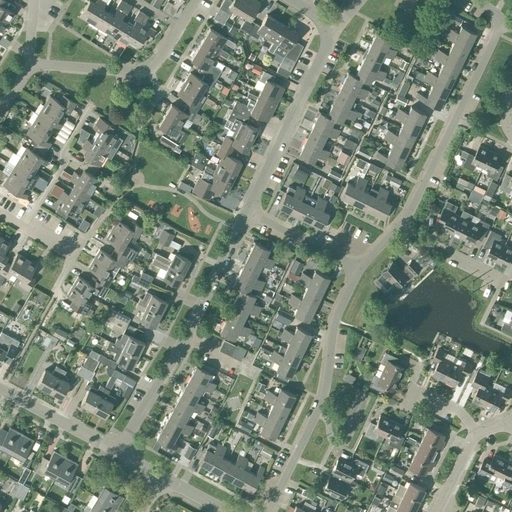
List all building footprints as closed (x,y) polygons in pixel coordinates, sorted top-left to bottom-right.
[(0,0),(0,17),(7,22),(13,13),(3,6),(6,1),(4,0),(0,0)] [(88,0),(79,16),(88,21),(101,0),(96,0),(95,3),(88,0)] [(101,0),(88,21),(98,27),(107,11),(102,8),(106,2),(107,3),(109,0),(101,0)] [(113,15),(107,11),(98,27),(107,33),(126,2),(121,0),(120,0),(116,8),(117,9),(113,15)] [(176,7),(180,1),(180,0),(175,0),(173,4),(168,1),(163,10),(172,15),(177,7),(176,7)] [(239,13),(246,0),(232,0),(232,1),(230,0),(223,0),(219,7),(229,13),(232,9),(239,13)] [(240,28),(248,33),(254,23),(249,19),(260,2),(256,0),(246,0),(239,13),(246,17),(240,28)] [(131,6),(126,2),(107,33),(116,38),(126,22),(121,19),(124,13),(126,14),(131,6)] [(229,13),(219,7),(216,12),(226,19),(229,13)] [(132,26),(126,22),(116,38),(126,44),(129,39),(144,14),(139,10),(134,19),(136,20),(132,26)] [(226,19),(216,12),(213,18),(223,24),(226,19)] [(148,16),(144,14),(129,39),(139,45),(144,37),(149,40),(155,30),(150,27),(149,29),(143,25),(148,16)] [(260,34),(267,38),(277,21),(266,14),(260,26),(254,23),(248,33),(257,38),(260,34)] [(459,25),(462,19),(451,14),(448,20),(459,25)] [(268,50),(272,53),(273,51),(287,27),(277,21),(267,38),(273,41),(268,50)] [(448,27),(446,32),(470,43),(476,32),(461,25),(458,32),(448,27)] [(283,57),(284,55),(295,61),(298,55),(303,45),(294,40),(298,33),(287,27),(273,51),(283,57)] [(203,38),(220,48),(224,42),(232,48),(235,43),(209,28),(203,38)] [(376,32),(370,43),(394,54),(396,50),(387,46),(390,39),(376,32)] [(465,54),(470,43),(446,32),(444,36),(453,40),(450,47),(465,54)] [(220,48),(203,38),(197,49),(214,59),(218,53),(226,58),(229,53),(220,48)] [(394,54),(370,43),(365,53),(380,60),(383,54),(392,59),(394,54)] [(460,65),(465,54),(450,47),(447,53),(438,49),(436,53),(460,65)] [(214,59),(197,49),(191,59),(200,65),(197,70),(204,74),(215,81),(221,70),(211,64),(214,59)] [(380,60),(365,53),(360,64),(384,76),(386,72),(376,67),(380,60)] [(454,76),(460,65),(436,53),(434,57),(443,62),(440,69),(454,76)] [(283,57),(281,61),(292,66),(295,61),(284,55),(283,57)] [(408,62),(402,59),(398,67),(405,70),(408,62)] [(290,71),(292,66),(281,61),(279,66),(290,71)] [(262,67),(254,63),(251,71),(258,74),(262,67)] [(384,76),(360,64),(355,75),(362,79),(369,82),(372,76),(381,80),(384,76)] [(287,77),(290,71),(279,66),(276,72),(287,77)] [(449,87),(454,76),(440,69),(437,75),(428,71),(425,75),(449,87)] [(264,83),(261,90),(278,99),(284,88),(272,82),(275,76),(264,71),(259,80),(264,83)] [(362,79),(355,75),(347,71),(342,82),(366,94),(368,90),(359,85),(362,79)] [(215,81),(204,74),(201,79),(190,72),(183,83),(201,93),(205,86),(210,89),(215,81)] [(229,81),(231,75),(226,72),(223,78),(229,81)] [(444,97),(449,87),(425,75),(423,79),(433,83),(429,90),(444,97)] [(366,94),(342,82),(337,93),(351,100),(355,94),(364,98),(366,94)] [(201,93),(183,83),(177,94),(188,100),(185,106),(196,112),(201,103),(196,100),(201,93)] [(255,101),(273,109),(278,99),(261,90),(257,96),(248,92),(246,96),(255,101)] [(439,108),(444,97),(429,90),(426,97),(417,92),(415,96),(424,101),(439,108)] [(351,100),(337,93),(332,104),(355,115),(357,111),(348,107),(351,100)] [(394,101),(404,106),(407,98),(397,93),(394,101)] [(44,105),(60,115),(64,109),(69,113),(76,103),(63,95),(59,101),(49,95),(44,105)] [(232,98),(227,95),(222,105),(227,108),(232,98)] [(374,99),(371,104),(377,107),(379,102),(374,99)] [(268,120),(273,109),(255,101),(252,108),(236,100),(231,109),(248,117),(250,112),(268,120)] [(196,112),(185,106),(182,111),(171,104),(164,114),(182,125),(186,118),(191,121),(196,112)] [(355,115),(332,104),(326,115),(334,118),(341,122),(344,115),(353,120),(355,115)] [(60,115),(44,105),(38,114),(60,128),(62,124),(57,121),(60,115)] [(398,108),(396,112),(420,124),(425,113),(411,106),(407,113),(398,108)] [(245,123),(248,117),(231,109),(227,118),(233,121),(229,129),(234,131),(252,140),(257,129),(245,123)] [(326,115),(319,111),(314,122),(338,134),(340,129),(330,125),(334,118),(326,115)] [(415,135),(420,124),(396,112),(394,117),(403,121),(400,128),(415,135)] [(60,128),(38,114),(32,123),(49,133),(52,128),(58,132),(60,128)] [(178,131),(182,125),(164,114),(158,125),(165,129),(157,141),(173,150),(183,134),(178,131)] [(95,136),(111,146),(117,136),(111,132),(114,126),(99,117),(93,127),(99,131),(95,136)] [(338,134),(314,122),(309,133),(323,140),(326,133),(336,138),(338,134)] [(49,133),(32,123),(26,133),(33,137),(30,142),(35,145),(45,152),(51,143),(45,139),(49,133)] [(80,128),(78,135),(85,137),(87,129),(80,128)] [(409,146),(415,135),(400,128),(397,134),(388,130),(386,134),(409,146)] [(246,151),(252,140),(234,131),(230,138),(225,135),(221,144),(232,150),(234,145),(246,151)] [(323,140),(309,133),(303,144),(327,155),(329,151),(320,147),(323,140)] [(404,156),(409,146),(386,134),(384,138),(393,143),(389,149),(404,156)] [(86,138),(84,142),(105,155),(106,155),(108,156),(110,157),(112,156),(114,152),(114,150),(112,148),(111,147),(111,146),(95,136),(92,142),(86,138)] [(85,156),(82,161),(96,170),(105,155),(84,142),(81,146),(87,149),(84,155),(85,156)] [(229,156),(232,150),(221,144),(216,154),(221,157),(218,164),(235,172),(241,161),(229,156)] [(327,155),(303,144),(298,155),(313,162),(316,155),(325,159),(327,155)] [(45,152),(35,145),(32,150),(26,146),(25,147),(21,145),(15,154),(20,157),(36,166),(40,161),(46,164),(48,160),(42,157),(45,152)] [(359,145),(356,152),(368,159),(372,151),(359,145)] [(476,164),(482,167),(491,150),(480,145),(475,156),(469,153),(463,166),(473,170),(476,164)] [(399,167),(404,156),(389,149),(386,156),(377,151),(375,155),(384,160),(399,167)] [(501,155),(491,150),(482,167),(489,170),(487,175),(497,180),(502,169),(496,166),(501,155)] [(340,151),(336,160),(346,165),(350,156),(340,151)] [(36,166),(20,157),(14,166),(36,179),(39,175),(33,172),(36,166)] [(188,159),(187,162),(201,169),(203,164),(190,158),(190,160),(188,159)] [(363,167),(366,161),(359,158),(357,163),(363,167)] [(74,171),(72,175),(93,188),(99,179),(93,175),(96,170),(82,161),(79,167),(83,169),(80,175),(74,171)] [(359,176),(362,178),(369,163),(366,161),(363,167),(359,176)] [(212,175),(230,183),(235,172),(218,164),(215,170),(205,166),(203,170),(212,175)] [(305,176),(309,169),(297,164),(294,171),(305,176)] [(36,179),(14,166),(9,175),(25,185),(28,179),(34,183),(36,179)] [(60,167),(58,173),(68,178),(70,172),(60,167)] [(338,180),(341,174),(330,169),(327,175),(338,180)] [(511,187),(511,176),(506,173),(499,188),(510,192),(511,187)] [(25,185),(9,175),(3,185),(19,194),(15,199),(26,206),(29,200),(25,198),(27,194),(21,191),(25,185)] [(72,188),(88,198),(93,188),(72,175),(69,178),(75,182),(72,188)] [(225,194),(230,183),(212,175),(209,181),(198,176),(191,190),(209,199),(214,189),(225,194)] [(387,181),(387,182),(397,187),(401,180),(390,175),(390,177),(387,181)] [(339,196),(351,202),(362,178),(358,176),(353,185),(347,182),(339,196)] [(351,202),(361,207),(368,192),(362,189),(366,180),(362,178),(351,202)] [(497,183),(491,180),(485,193),(491,196),(497,183)] [(58,194),(61,184),(52,181),(48,191),(58,194)] [(181,181),(178,185),(189,191),(191,186),(181,181)] [(341,186),(331,182),(328,188),(338,192),(341,186)] [(278,206),(289,212),(300,188),(296,186),(292,195),(285,192),(278,206)] [(361,207),(372,212),(384,188),(380,186),(377,190),(371,187),(368,192),(361,207)] [(60,194),(82,207),(88,198),(72,188),(68,193),(63,190),(60,194)] [(289,212),(300,217),(309,197),(303,194),(305,190),(300,188),(289,212)] [(388,191),(384,188),(372,212),(383,218),(390,203),(384,200),(388,191)] [(481,201),(484,195),(473,189),(470,195),(481,201)] [(82,207),(60,194),(58,197),(64,201),(61,206),(59,205),(55,211),(66,218),(69,212),(76,216),(82,207)] [(300,217),(310,222),(322,199),(318,197),(316,200),(309,197),(300,217)] [(326,201),(322,199),(310,222),(321,228),(325,221),(328,223),(332,216),(328,214),(329,213),(322,210),(326,201)] [(452,233),(460,216),(454,213),(457,206),(447,201),(440,214),(446,217),(441,228),(452,233)] [(500,208),(493,205),(489,213),(496,216),(500,208)] [(507,212),(500,209),(497,216),(503,219),(507,212)] [(460,216),(452,233),(462,238),(471,221),(474,215),(470,213),(467,219),(460,216)] [(111,229),(128,239),(127,239),(133,243),(137,237),(143,227),(132,221),(128,226),(117,219),(111,229)] [(471,221),(462,238),(473,244),(479,232),(485,235),(490,224),(480,219),(477,224),(471,221)] [(153,238),(168,245),(168,244),(178,249),(180,244),(171,239),(176,230),(161,222),(153,238)] [(116,245),(113,250),(125,257),(130,248),(124,244),(127,239),(128,239),(111,229),(106,239),(116,245)] [(496,262),(505,245),(506,241),(500,238),(502,235),(491,230),(485,243),(491,246),(486,257),(496,262)] [(0,269),(1,268),(5,261),(8,257),(2,253),(9,243),(0,237),(0,269)] [(273,264),(275,260),(265,255),(269,249),(254,241),(249,252),(273,264)] [(505,245),(496,262),(507,267),(511,256),(511,245),(511,248),(505,245)] [(99,249),(94,258),(110,268),(113,263),(122,268),(127,260),(124,258),(125,257),(113,250),(110,255),(99,249)] [(392,261),(381,272),(392,284),(384,292),(387,296),(391,293),(392,294),(398,289),(395,287),(406,276),(408,279),(424,264),(425,264),(430,259),(432,258),(419,251),(417,253),(404,265),(406,267),(401,271),(392,261)] [(154,257),(184,272),(190,260),(174,253),(171,260),(156,252),(154,257)] [(273,264),(249,252),(244,263),(258,270),(261,264),(271,268),(273,264)] [(17,275),(26,259),(17,253),(10,264),(5,261),(1,268),(0,269),(0,284),(5,276),(8,278),(12,272),(17,275)] [(184,272),(154,257),(151,263),(166,270),(163,277),(178,284),(184,272)] [(98,274),(95,279),(100,282),(103,284),(107,286),(113,277),(106,273),(110,268),(94,258),(88,268),(98,274)] [(26,259),(17,275),(22,278),(18,284),(28,290),(35,279),(29,275),(36,265),(26,259)] [(301,263),(295,260),(290,271),(296,274),(301,263)] [(262,286),(264,281),(255,277),(258,270),(244,263),(238,274),(262,286)] [(302,272),(300,276),(324,288),(329,277),(315,270),(311,277),(302,272)] [(139,277),(150,282),(153,276),(142,271),(139,277)] [(262,286),(238,274),(233,285),(240,288),(248,292),(251,285),(260,290),(262,286)] [(148,287),(150,282),(139,277),(134,275),(131,280),(148,287)] [(72,285),(88,295),(91,289),(97,293),(103,284),(100,282),(95,279),(91,276),(88,282),(78,276),(72,285)] [(307,285),(304,292),(319,299),(324,288),(300,276),(298,281),(307,285)] [(85,300),(88,295),(72,285),(66,295),(77,302),(74,306),(85,313),(91,304),(85,300)] [(259,311),(261,307),(252,302),(255,295),(248,292),(240,288),(235,299),(259,311)] [(292,294),(290,298),(313,310),(319,299),(304,292),(301,298),(292,294)] [(140,297),(137,302),(160,313),(166,301),(151,294),(148,301),(140,297)] [(308,321),(313,310),(290,298),(288,302),(297,307),(294,314),(308,321)] [(259,311),(235,299),(230,310),(245,317),(248,311),(257,315),(259,311)] [(18,311),(21,304),(16,301),(13,308),(18,311)] [(155,326),(160,313),(137,302),(135,307),(143,311),(139,318),(155,326)] [(112,309),(109,314),(128,323),(130,317),(112,309)] [(248,332),(250,328),(241,324),(245,317),(230,310),(225,320),(248,332)] [(511,311),(510,317),(511,319),(509,324),(504,322),(501,328),(511,333),(511,311)] [(291,319),(277,312),(274,319),(288,325),(291,319)] [(128,323),(109,314),(107,320),(125,328),(128,323)] [(248,332),(225,320),(219,331),(234,339),(237,332),(246,336),(248,332)] [(284,328),(282,333),(306,344),(311,333),(296,326),(293,333),(284,328)] [(67,332),(57,327),(53,334),(64,340),(67,332)] [(300,355),(306,344),(282,333),(280,337),(289,341),(286,348),(300,355)] [(57,338),(52,335),(51,338),(46,335),(42,344),(52,349),(57,338)] [(117,338),(114,343),(137,355),(143,342),(128,335),(125,342),(117,338)] [(1,347),(0,346),(0,362),(5,353),(10,356),(17,345),(6,339),(1,347)] [(224,352),(229,342),(224,339),(219,349),(224,352)] [(116,360),(132,367),(137,355),(114,343),(109,341),(106,347),(112,350),(115,352),(112,358),(116,360)] [(229,355),(235,344),(229,342),(224,352),(229,355)] [(235,357),(240,347),(235,344),(229,355),(235,357)] [(245,350),(240,347),(235,357),(240,360),(245,350)] [(295,366),(300,355),(286,348),(283,354),(274,350),(272,354),(295,366)] [(432,375),(444,380),(455,356),(438,348),(433,359),(438,362),(432,375)] [(385,365),(382,371),(398,378),(403,367),(395,364),(398,358),(385,352),(380,362),(385,365)] [(116,363),(99,354),(96,358),(114,368),(116,363)] [(290,377),(295,366),(272,354),(269,358),(279,363),(275,370),(290,377)] [(83,377),(93,357),(87,355),(82,365),(81,364),(76,374),(83,377)] [(472,364),(455,356),(444,380),(455,386),(461,373),(466,376),(472,364)] [(93,357),(83,377),(89,380),(94,371),(93,371),(99,360),(93,357)] [(36,384),(48,391),(61,368),(56,365),(51,373),(44,369),(36,384)] [(190,375),(214,388),(216,384),(207,379),(210,372),(196,365),(190,375)] [(66,371),(61,368),(48,391),(60,397),(68,382),(62,379),(66,371)] [(472,400),(483,406),(492,387),(486,384),(490,376),(477,370),(470,385),(478,389),(472,400)] [(393,389),(398,378),(382,371),(379,377),(372,374),(370,380),(371,380),(369,385),(382,391),(385,386),(393,389)] [(351,381),(353,375),(346,373),(344,378),(351,381)] [(214,388),(190,375),(185,386),(199,394),(202,387),(211,392),(214,388)] [(92,410),(107,383),(102,380),(97,389),(90,385),(80,403),(92,410)] [(263,383),(258,381),(255,389),(260,391),(263,383)] [(501,399),(506,401),(511,390),(495,382),(492,387),(483,406),(495,411),(501,399)] [(107,383),(92,410),(104,416),(112,402),(105,398),(112,385),(107,383)] [(199,394),(185,386),(179,396),(202,409),(204,405),(195,400),(199,394)] [(268,390),(266,394),(289,405),(295,394),(280,387),(277,394),(268,390)] [(269,409),(284,416),(289,405),(266,394),(264,398),(273,403),(269,409)] [(202,409),(179,396),(173,407),(187,415),(191,408),(200,413),(202,409)] [(187,415),(173,407),(167,418),(191,430),(193,426),(184,421),(187,415)] [(279,427),(284,416),(269,409),(266,416),(257,411),(255,416),(279,427)] [(377,433),(384,436),(391,420),(380,415),(375,424),(370,422),(365,433),(375,438),(377,433)] [(274,438),(279,427),(255,416),(253,420),(262,424),(259,431),(274,438)] [(191,430),(167,418),(162,428),(176,436),(179,429),(188,434),(191,430)] [(252,426),(239,419),(236,426),(249,432),(252,426)] [(402,425),(391,420),(384,436),(390,439),(388,443),(398,448),(403,437),(398,435),(402,425)] [(425,430),(422,436),(442,445),(444,440),(441,439),(443,434),(437,431),(439,427),(426,420),(424,424),(423,424),(421,428),(425,430)] [(207,435),(213,437),(220,424),(214,421),(207,435)] [(10,454),(22,433),(10,427),(5,436),(0,433),(0,450),(1,449),(10,454)] [(176,436),(162,428),(156,439),(170,446),(179,451),(181,447),(172,442),(176,436)] [(22,433),(10,454),(22,460),(20,463),(26,467),(34,452),(28,448),(33,439),(22,433)] [(416,440),(414,444),(434,454),(436,449),(439,451),(442,445),(422,436),(419,442),(416,440)] [(198,462),(209,468),(222,445),(218,442),(213,452),(206,448),(198,462)] [(196,448),(189,444),(183,455),(190,459),(196,448)] [(413,455),(432,465),(435,460),(432,458),(434,454),(414,444),(412,448),(416,450),(413,455)] [(226,447),(222,445),(209,468),(220,474),(227,459),(221,456),(226,447)] [(269,458),(273,450),(264,445),(260,453),(269,458)] [(54,477),(66,457),(54,450),(49,460),(43,457),(35,472),(41,475),(43,471),(54,477)] [(234,463),(227,459),(220,474),(230,479),(243,456),(239,454),(234,463)] [(488,481),(494,482),(506,459),(494,454),(491,462),(484,459),(478,471),(489,477),(488,481)] [(432,465),(413,455),(410,461),(406,460),(404,463),(424,473),(427,468),(430,470),(432,465)] [(247,458),(243,456),(230,479),(241,485),(249,471),(242,467),(247,458)] [(66,457),(54,477),(66,484),(64,487),(70,491),(78,475),(72,472),(77,463),(66,457)] [(332,471),(336,473),(350,479),(353,472),(363,476),(368,464),(356,458),(352,465),(338,458),(332,471)] [(511,474),(511,462),(506,459),(494,482),(501,485),(502,482),(511,487),(511,474)] [(385,466),(374,461),(370,469),(382,474),(385,466)] [(255,474),(249,471),(241,485),(252,491),(259,477),(264,467),(260,465),(255,474)] [(403,471),(391,465),(388,471),(401,477),(403,471)] [(344,490),(350,479),(336,473),(333,478),(329,476),(323,489),(341,498),(341,497),(343,497),(344,497),(346,492),(346,491),(344,490)] [(21,474),(18,481),(23,484),(26,476),(21,474)] [(103,485),(96,496),(116,508),(123,497),(114,492),(118,486),(103,477),(99,483),(103,485)] [(15,496),(23,484),(18,481),(16,480),(9,493),(15,496)] [(399,483),(396,489),(419,499),(424,488),(409,481),(406,487),(399,483)] [(29,487),(23,484),(15,496),(22,500),(29,487)] [(398,503),(414,510),(419,499),(396,489),(394,494),(401,497),(398,503)] [(313,495),(304,490),(301,497),(310,501),(313,495)] [(113,511),(116,508),(96,496),(93,494),(82,511),(84,511),(113,511)] [(485,499),(478,496),(474,505),(481,508),(485,499)] [(291,511),(305,511),(310,503),(305,501),(301,508),(295,505),(291,511)] [(312,511),(315,506),(314,506),(310,503),(305,511),(312,511)] [(386,510),(389,511),(412,511),(414,510),(398,503),(396,508),(388,505),(386,510)]
